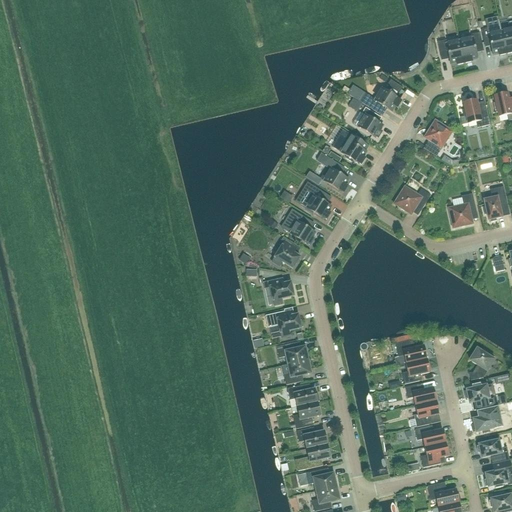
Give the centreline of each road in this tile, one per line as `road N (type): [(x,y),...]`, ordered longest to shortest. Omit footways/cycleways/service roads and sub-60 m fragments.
road 1 (residential): [(360,493),(314,288),(315,272),(357,201)]
road 2 (residential): [(357,201),(431,89),(511,70)]
road 3 (residential): [(357,201),(437,249),(511,232)]
road 4 (residential): [(468,470),(441,342)]
